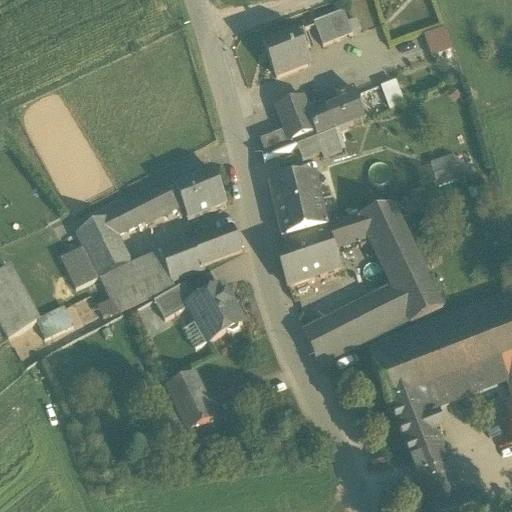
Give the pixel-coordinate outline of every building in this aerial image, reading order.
[(313,24),(323,49),(352,37),(343,13),(313,24)] [(303,31),(298,33),(304,50),(310,48),(303,31)] [(418,39),(429,68),(450,60),(439,31),(418,39)] [(310,66),(304,50),(298,33),(263,46),(276,79),(310,66)] [(382,91),(390,111),(403,106),(395,85),(382,91)] [(327,100),(329,107),(354,97),(351,90),(327,100)] [(364,122),(354,97),(329,107),(309,115),(318,140),(335,133),(364,122)] [(316,140),(318,140),(309,115),(303,99),(276,110),(284,132),(259,142),(266,160),(297,148),(316,140)] [(318,140),(316,140),(321,154),(323,160),(342,153),(335,133),(318,140)] [(303,161),(321,154),(316,140),(297,148),(303,161)] [(430,166),(434,178),(456,170),(452,158),(430,166)] [(434,178),(438,190),(461,182),(456,170),(434,178)] [(182,209),(187,222),(227,207),(212,172),(174,187),(182,209)] [(269,185),(282,238),(326,227),(314,175),(269,185)] [(174,187),(107,220),(115,237),(165,213),(171,211),(172,213),(182,209),(174,187)] [(373,245),(386,274),(418,259),(395,209),(361,220),(373,245)] [(99,281),(100,282),(130,267),(115,237),(107,220),(77,235),(84,250),(99,281)] [(361,220),(341,227),(347,247),(359,243),(361,248),(373,245),(361,220)] [(333,250),(347,247),(341,227),(327,231),(333,250)] [(233,229),(160,256),(171,284),(172,284),(204,272),(202,268),(242,253),(233,229)] [(275,248),(288,288),(340,271),(333,250),(327,231),(275,248)] [(75,293),(99,281),(84,250),(60,262),(75,293)] [(175,291),(172,284),(171,284),(160,256),(130,267),(100,282),(115,317),(175,291)] [(386,274),(393,289),(425,274),(418,259),(386,274)] [(0,328),(8,343),(36,326),(7,272),(0,275),(0,328)] [(442,310),(425,274),(393,289),(409,322),(410,325),(442,310)] [(153,303),(165,324),(190,310),(189,308),(195,304),(185,286),(177,290),(175,291),(153,303)] [(198,325),(201,330),(205,328),(213,342),(226,335),(227,336),(233,337),(238,334),(240,328),(239,327),(242,326),(232,307),(223,291),(221,289),(195,304),(189,308),(190,310),(198,325)] [(331,334),(324,321),(302,331),(318,368),(409,322),(393,289),(375,297),(379,306),(331,334)] [(390,412),(391,411),(420,399),(427,415),(508,382),(504,370),(511,366),(511,294),(406,336),(367,354),(390,412)] [(375,297),(324,321),(331,334),(379,306),(375,297)] [(64,312),(36,326),(44,344),(73,330),(64,312)] [(194,353),(209,344),(201,330),(198,325),(183,333),(194,353)] [(209,344),(213,342),(205,328),(201,330),(209,344)] [(167,389),(188,432),(215,420),(194,376),(167,389)] [(391,411),(412,464),(442,452),(427,415),(420,399),(391,411)] [(412,464),(418,480),(448,468),(442,452),(412,464)] [(460,499),(448,468),(418,480),(431,511),(460,499)] [(428,511),(481,511),(474,493),(460,499),(431,511),(428,511)]
